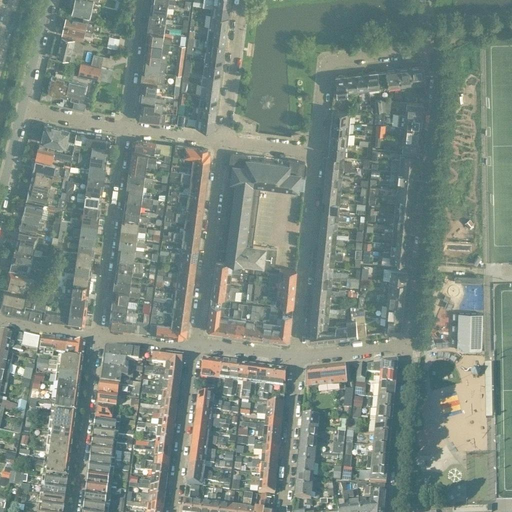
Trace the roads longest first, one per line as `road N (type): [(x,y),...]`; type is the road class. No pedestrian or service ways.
road 1 (residential): [(411,346),(438,74),(431,49)]
road 2 (residential): [(122,126),(97,336)]
road 3 (residential): [(194,346),(223,139)]
road 4 (residential): [(316,151),(299,357)]
road 5 (residential): [(316,151),(326,63),(431,49)]
road 6 (residential): [(97,336),(75,511)]
road 7 (residential): [(194,346),(172,511)]
road 8 (residential): [(394,511),(411,346)]
road 9 (residential): [(299,357),(282,511)]
road 10 (residential): [(243,0),(223,139)]
road 11 (residential): [(122,126),(142,0)]
